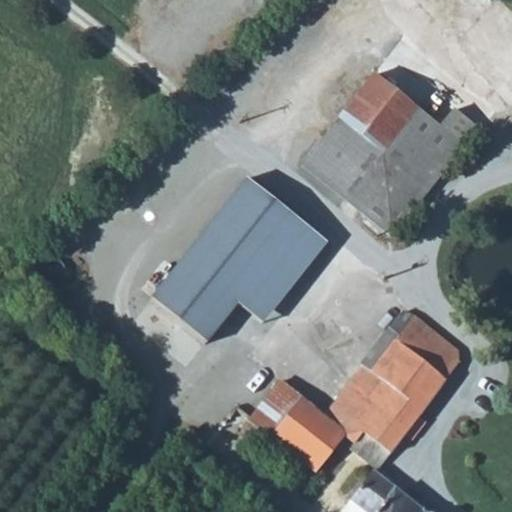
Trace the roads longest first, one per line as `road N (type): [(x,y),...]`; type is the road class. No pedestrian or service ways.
road 1 (residential): [(511,170),(448,208),(430,246),(436,310),(475,370),(421,454),(419,473),(450,511)]
road 2 (unclassified): [(90,511),(163,414)]
